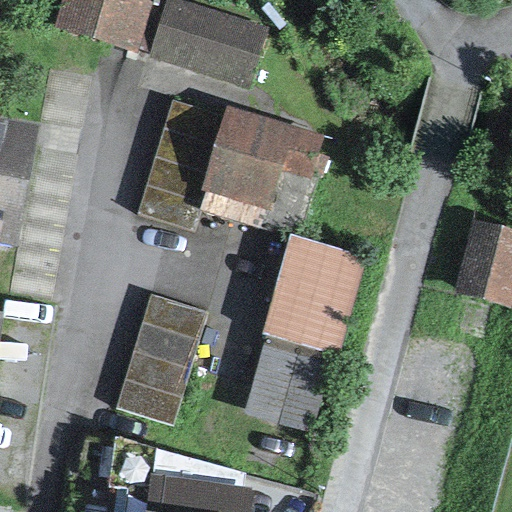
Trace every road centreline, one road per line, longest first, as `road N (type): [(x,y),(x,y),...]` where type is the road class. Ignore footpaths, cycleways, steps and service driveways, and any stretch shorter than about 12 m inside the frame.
road 1 (residential): [(336,511),(455,74),(511,45)]
road 2 (residential): [(53,511),(135,94)]
